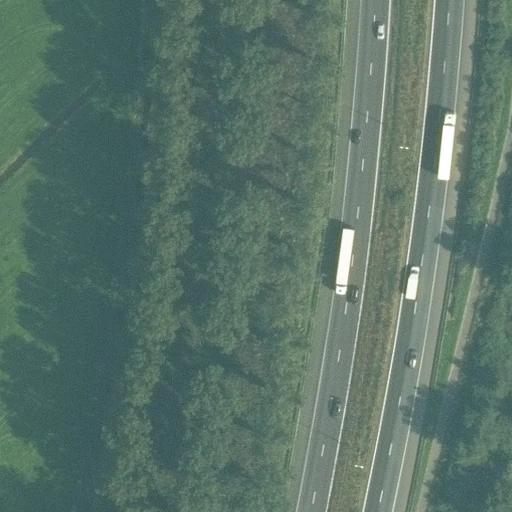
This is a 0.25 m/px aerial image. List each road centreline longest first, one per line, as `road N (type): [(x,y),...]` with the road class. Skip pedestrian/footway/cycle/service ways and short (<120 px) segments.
road 1 (motorway): [(378,511),(424,251),(448,0)]
road 2 (motorway): [(375,0),(372,89),(311,511)]
